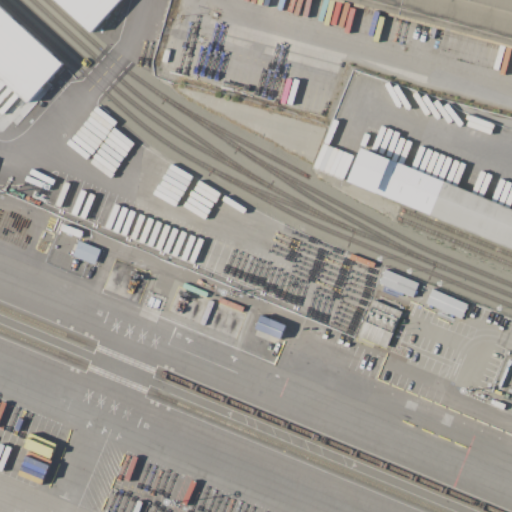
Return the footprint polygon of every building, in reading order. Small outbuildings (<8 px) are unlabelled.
[(0,0),(121,0),(91,33),(54,0),(0,0),(0,6),(62,63),(29,100),(0,73),(0,0)] [(511,0),(511,46),(343,0),(511,0)] [(362,149),(511,210),(511,247),(349,181),(362,149)] [(101,249),(94,265),(72,256),(79,240),(101,249)] [(419,283),(413,298),(379,283),(385,269),(419,283)] [(469,304),(463,319),(426,303),(432,288),(469,304)] [(358,336),(374,300),(406,314),(405,317),(401,316),(388,345),(390,346),(388,350),(358,336)] [(261,315),(286,325),(280,339),(255,329),(261,315)]
